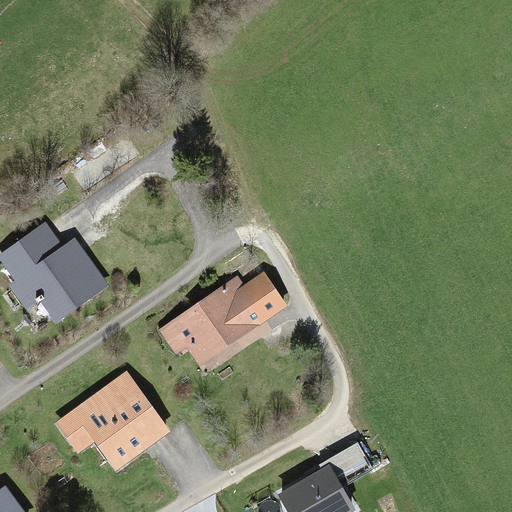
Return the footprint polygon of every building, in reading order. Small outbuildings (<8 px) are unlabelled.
[(104,291),(74,245),(57,256),(45,239),(8,263),(34,304),(48,295),(63,317),(104,291)] [(237,276),(159,329),(178,356),(188,348),(201,368),(290,307),(264,270),(243,285),(237,276)] [(126,374),(60,420),(79,448),(92,439),(112,467),(165,430),(126,374)] [(306,478),(278,494),(287,511),(352,511),(356,509),(343,487),(373,469),(358,442),(304,474),(306,478)] [(14,511),(1,493),(0,494),(0,511),(14,511)]
